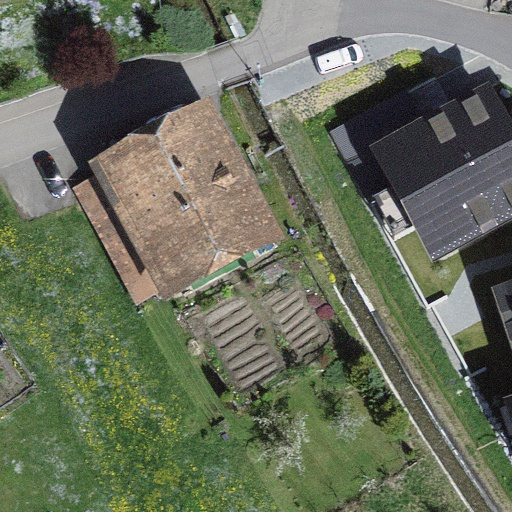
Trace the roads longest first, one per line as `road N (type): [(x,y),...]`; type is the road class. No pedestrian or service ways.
road 1 (residential): [(326,0),(285,43),(0,135)]
road 2 (unknown): [(346,0),(478,200),(511,230)]
road 3 (residential): [(368,0),(511,40)]
